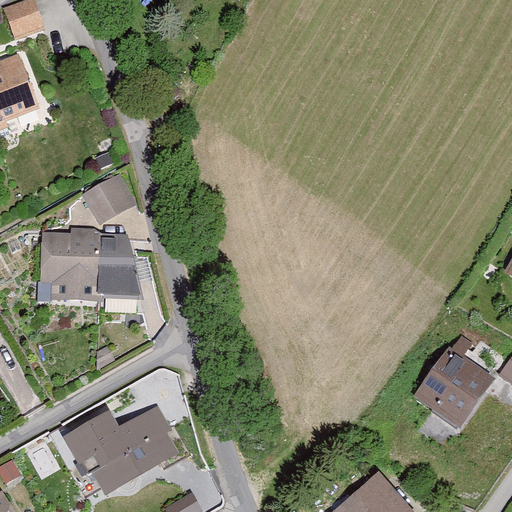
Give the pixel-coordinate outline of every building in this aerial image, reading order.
[(41,29),(33,6),(9,14),(18,38),(41,29)] [(0,122),(35,109),(17,62),(4,68),(6,72),(0,74),(0,122)] [(132,207),(118,183),(88,199),(102,224),(132,207)] [(99,297),(100,238),(77,237),(77,241),(49,240),(48,283),(58,283),(58,300),(98,301),(99,297)] [(127,239),(100,238),(99,297),(140,299),(127,239)] [(491,386),(450,358),(422,399),(462,427),(491,386)] [(111,423),(67,447),(78,466),(89,460),(108,495),(174,459),(161,435),(168,432),(160,416),(120,438),(111,423)] [(403,511),(380,485),(349,511),(403,511)] [(171,511),(201,511),(205,510),(194,492),(169,507),(171,511)] [(0,511),(9,511),(3,500),(0,501),(0,511)]
